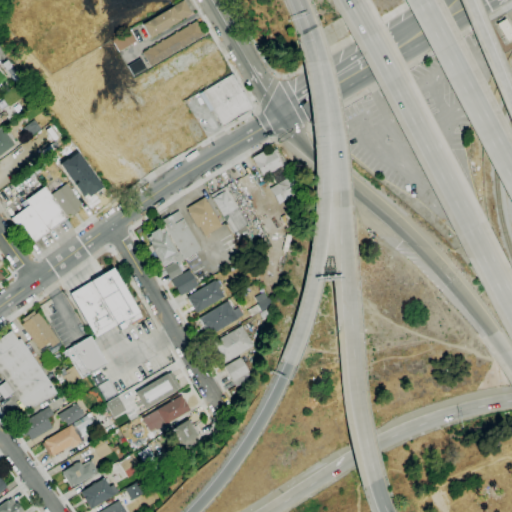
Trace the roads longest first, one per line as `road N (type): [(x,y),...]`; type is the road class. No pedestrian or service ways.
road 1 (tertiary): [(281,117),(153,193),(0,306)]
road 2 (motorway): [(353,5),(511,305)]
road 3 (motorway): [(308,30),(322,231),(288,364)]
road 4 (motorway): [(308,30),(339,146),(346,280)]
road 5 (tertiary): [(281,117),(301,114),(495,0)]
road 6 (motorway): [(281,117),(451,282)]
road 7 (residential): [(110,226),(219,409)]
road 8 (motorway): [(346,280),(374,480)]
road 9 (motorway): [(511,173),(421,0)]
road 10 (motorway): [(288,364),(248,441),(192,511)]
road 11 (motorway): [(511,400),(446,416),(368,449)]
road 12 (primary): [(212,0),(281,117)]
road 13 (tertiary): [(381,45),(281,117)]
